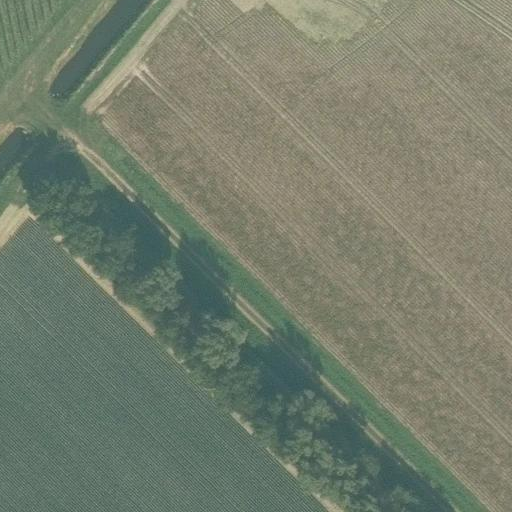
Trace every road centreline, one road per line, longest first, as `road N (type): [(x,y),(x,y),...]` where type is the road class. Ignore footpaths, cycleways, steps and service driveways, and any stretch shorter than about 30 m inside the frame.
road 1 (track): [(65,130),(448,511)]
road 2 (track): [(174,0),(65,130)]
